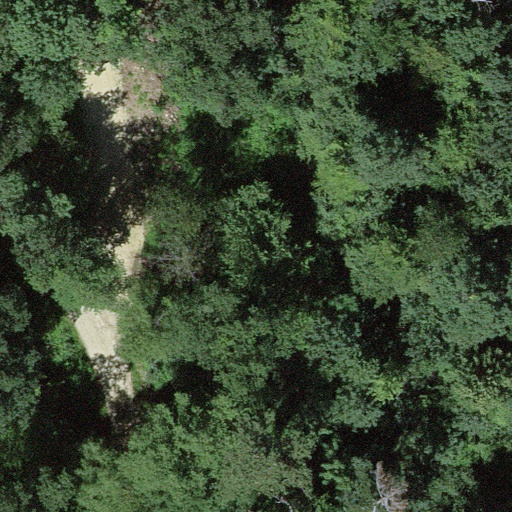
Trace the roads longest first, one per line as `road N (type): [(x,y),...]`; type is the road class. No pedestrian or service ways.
road 1 (track): [(114,344),(93,49),(79,0)]
road 2 (track): [(132,511),(114,344),(0,223)]
